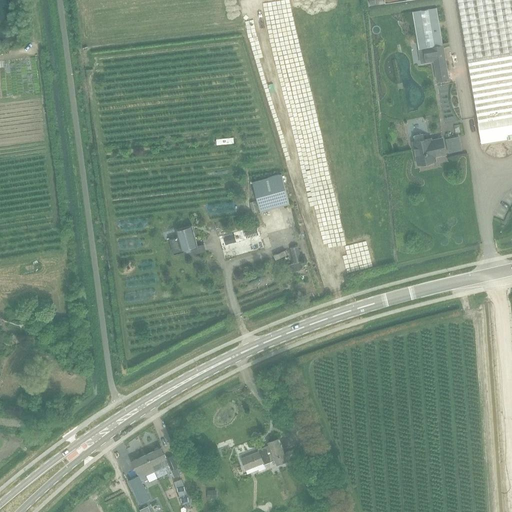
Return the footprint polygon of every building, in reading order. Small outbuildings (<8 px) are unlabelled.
[(511,0),(457,0),(477,117),(481,143),(511,137),(511,0)] [(437,8),(412,12),(419,49),(421,63),(425,62),(433,61),(435,74),(448,72),(443,45),(437,8)] [(424,163),(425,166),(433,164),(433,161),(435,161),(434,156),(445,153),(442,139),(430,141),(430,138),(424,140),(423,134),(413,136),(415,142),(413,142),(418,164),(424,163)] [(289,203),(281,174),(252,182),(260,211),(289,203)] [(258,211),(255,201),(249,203),(252,213),(258,211)] [(294,216),(295,227),(304,225),(302,214),(294,216)] [(177,229),(179,237),(169,239),(174,255),(184,252),(184,250),(192,248),(194,255),(206,251),(204,243),(203,243),(203,244),(198,246),(192,225),(177,229)] [(257,228),(245,232),(246,237),(259,234),(257,228)] [(234,235),(224,238),(225,244),(236,241),(234,235)] [(276,256),(287,250),(284,245),(274,251),(276,256)] [(304,269),(304,268),(297,246),(290,248),(294,263),(290,264),(292,272),(304,269)] [(277,465),(287,461),(278,438),(268,442),(269,445),(258,449),(258,451),(241,458),(246,470),(263,463),(264,464),(275,460),(277,465)] [(305,452),(318,470),(325,465),(318,455),(320,453),(314,445),(305,452)] [(161,447),(146,454),(148,457),(155,471),(164,467),(169,465),(171,470),(174,477),(180,475),(177,467),(173,455),(166,458),(161,447)] [(139,476),(128,481),(139,504),(150,499),(142,482),(148,479),(146,475),(155,471),(148,457),(146,454),(132,461),(139,476)] [(182,478),(174,482),(179,496),(178,496),(181,504),(190,501),(187,493),(182,478)] [(331,488),(321,494),(325,501),(335,496),(331,488)] [(217,490),(207,490),(207,499),(217,499),(217,490)]
